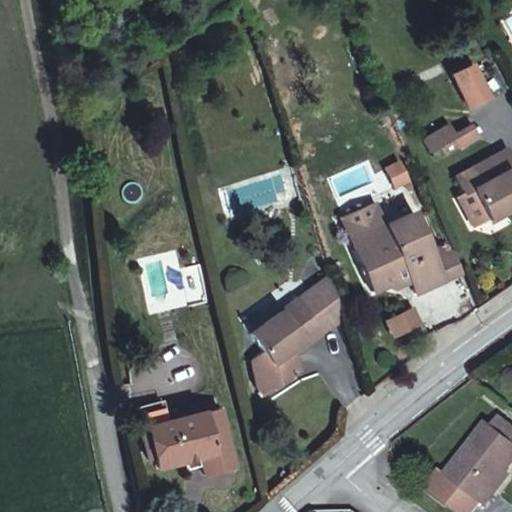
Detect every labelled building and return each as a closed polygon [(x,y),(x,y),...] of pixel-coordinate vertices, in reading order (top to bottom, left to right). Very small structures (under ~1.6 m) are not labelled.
[(466,111),(490,100),(473,63),(449,75),(466,111)] [(430,150),(454,137),(448,123),(424,137),(430,150)] [(511,163),(504,150),(450,179),(459,198),(453,201),(467,229),(483,222),(484,223),(503,213),(511,207),(511,188),(504,175),(511,171),(511,163)] [(383,173),(393,190),(409,181),(399,164),(383,173)] [(377,207),(341,222),(354,255),(371,296),(383,288),(392,291),(394,283),(403,277),(412,293),(441,276),(430,251),(414,213),(387,228),(377,207)] [(503,213),(484,223),(487,230),(506,220),(503,213)] [(441,276),(455,268),(446,242),(430,251),(441,276)] [(304,343),(338,317),(324,273),(247,329),(259,347),(248,355),(253,381),(259,391),(269,384),(270,387),(295,370),(293,356),(286,346),(299,336),(304,343)] [(409,309),(382,322),(388,335),(415,323),(409,309)] [(129,412),(134,431),(163,422),(157,403),(129,412)] [(154,471),(183,461),(197,456),(200,464),(203,474),(231,463),(214,407),(163,422),(134,431),(143,463),(150,459),(154,471)] [(511,436),(505,431),(511,422),(502,414),(494,423),(489,419),(448,471),(441,466),(426,484),(463,511),(467,511),(480,497),(484,500),(496,487),(494,485),(511,460),(511,436)] [(197,456),(183,461),(185,468),(200,464),(197,456)]
